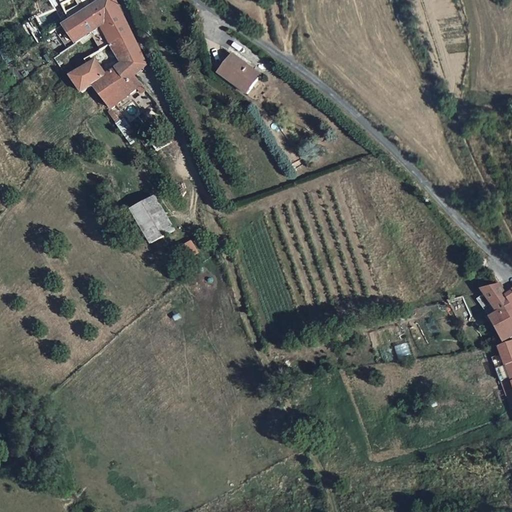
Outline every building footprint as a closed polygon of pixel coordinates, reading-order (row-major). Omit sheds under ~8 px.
[(117,8),(112,0),(100,0),(69,23),(64,26),(77,43),(103,24),(112,43),(130,32),(125,22),(117,8)] [(135,77),(147,65),(130,32),(112,43),(123,61),(135,77)] [(255,83),(265,70),(236,49),(225,65),(236,74),(239,71),(255,83)] [(113,108),(116,106),(141,84),(135,77),(128,83),(120,69),(107,77),(96,60),(88,65),(72,75),(84,92),(94,86),(113,108)] [(164,148),(170,145),(165,136),(152,144),(159,157),(167,153),(164,148)] [(155,198),(133,214),(154,245),(176,230),(155,198)] [(190,240),(183,245),(191,257),(198,251),(190,240)] [(511,292),(507,296),(501,286),(482,291),(498,310),(492,315),(511,339),(511,338),(511,292)] [(511,341),(506,344),(508,354),(500,359),(511,405),(511,341)]
